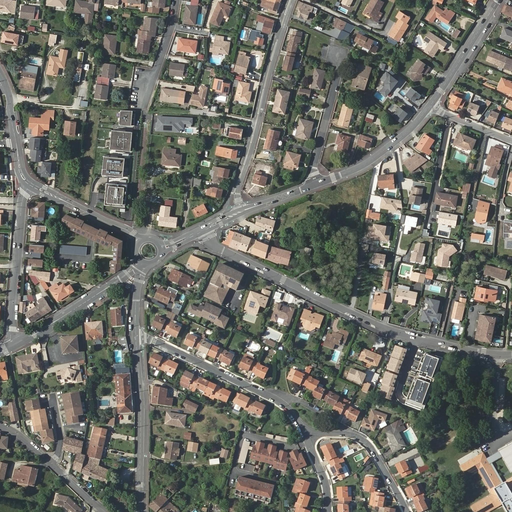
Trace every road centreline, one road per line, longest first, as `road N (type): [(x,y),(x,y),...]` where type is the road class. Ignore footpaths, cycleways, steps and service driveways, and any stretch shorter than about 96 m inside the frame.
road 1 (tertiary): [(203,228),(223,250),(400,335),(511,354)]
road 2 (tertiary): [(294,0),(240,184),(241,210)]
road 3 (residential): [(136,336),(278,400),(307,434)]
road 4 (tertiary): [(139,511),(136,336)]
road 5 (residential): [(30,184),(21,206),(11,345)]
road 6 (tertiary): [(314,184),(376,155),(430,104)]
road 7 (residential): [(406,511),(360,436),(307,434)]
road 8 (residential): [(0,424),(104,511)]
road 9 (residential): [(314,184),(337,54)]
road 10 (tertiary): [(119,279),(11,345)]
road 11 (tertiary): [(430,104),(498,0)]
road 12 (tertiary): [(137,239),(30,184)]
